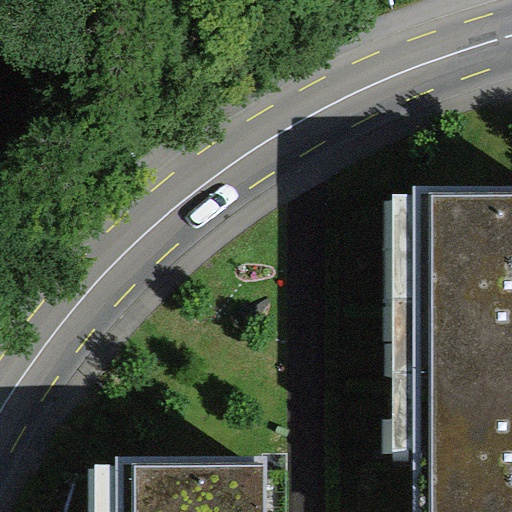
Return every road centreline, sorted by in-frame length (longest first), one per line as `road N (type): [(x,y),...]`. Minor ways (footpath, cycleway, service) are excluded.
road 1 (tertiary): [(511,37),(395,74),(302,119),(199,188),(89,292),(0,414)]
road 2 (track): [(0,51),(195,0)]
